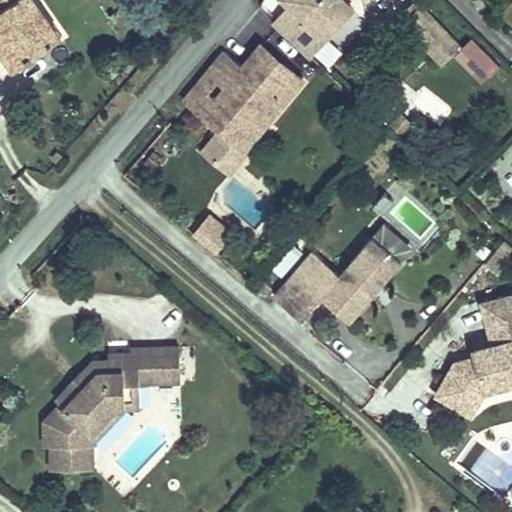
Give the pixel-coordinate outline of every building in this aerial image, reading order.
[(0,0),(0,44),(17,67),(62,35),(37,0),(0,0)] [(284,0),(289,4),(274,21),(310,55),(353,9),(342,0),(284,0)] [(416,1),(399,18),(415,35),(432,18),(416,1)] [(432,18),(415,35),(442,64),(460,47),(432,18)] [(472,38),(453,54),(481,84),(500,68),(472,38)] [(288,65),(263,44),(262,43),(243,66),(269,89),(288,65)] [(184,100),(187,103),(219,130),(203,149),(231,171),(247,152),(244,149),(303,77),(288,65),(269,89),(243,66),(225,51),(184,100)] [(410,104),(443,125),(454,107),(421,87),(410,104)] [(394,200),(384,192),(373,204),(383,213),(394,200)] [(210,214),(200,226),(221,244),(231,232),(210,214)] [(384,221),(373,235),(402,260),(413,247),(384,221)] [(221,244),(200,226),(193,233),(215,252),(221,244)] [(314,250),(274,295),(302,319),(322,295),(350,319),(373,292),(371,291),(376,285),(378,287),(402,260),(373,235),(340,273),(314,250)] [(511,253),(511,245),(504,238),(484,262),(496,272),(511,253)] [(291,246),(272,270),(282,277),(301,253),(291,246)] [(471,413),(486,388),(511,381),(511,294),(483,302),(494,343),(496,351),(477,356),(456,361),(437,393),(471,413)] [(496,351),(494,343),(475,348),(477,356),(496,351)] [(181,380),(180,346),(148,347),(149,381),(181,380)] [(133,382),(124,383),(125,405),(140,405),(140,381),(149,381),(148,347),(131,347),(131,353),(133,353),(133,382)] [(73,383),(72,384),(57,400),(61,404),(46,420),(46,445),(52,444),(53,469),(92,468),(92,441),(91,431),(115,405),(125,405),(124,383),(133,382),(133,353),(131,353),(109,353),(109,359),(95,360),(81,374),(80,376),(84,380),(77,387),(73,383)] [(77,387),(84,380),(80,376),(81,374),(80,373),(71,383),(72,384),(73,383),(77,387)] [(115,405),(91,431),(92,441),(125,405),(115,405)] [(418,509),(423,511),(448,511),(449,511),(426,497),(418,509)]
